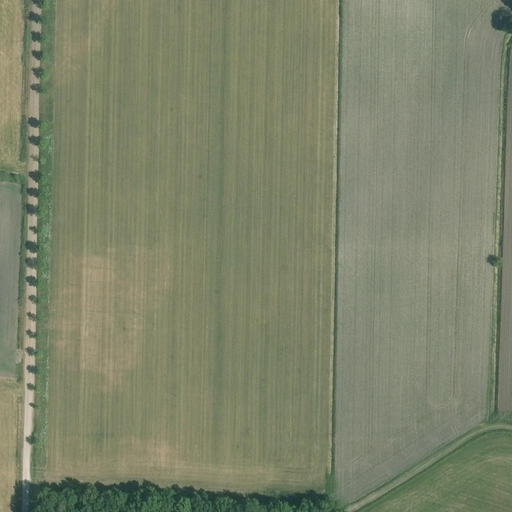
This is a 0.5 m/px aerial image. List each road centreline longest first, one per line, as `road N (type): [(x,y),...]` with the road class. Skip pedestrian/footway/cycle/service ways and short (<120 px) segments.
road 1 (track): [(24,494),(36,0)]
road 2 (track): [(24,494),(263,511)]
road 3 (track): [(348,511),(468,437),(511,428)]
